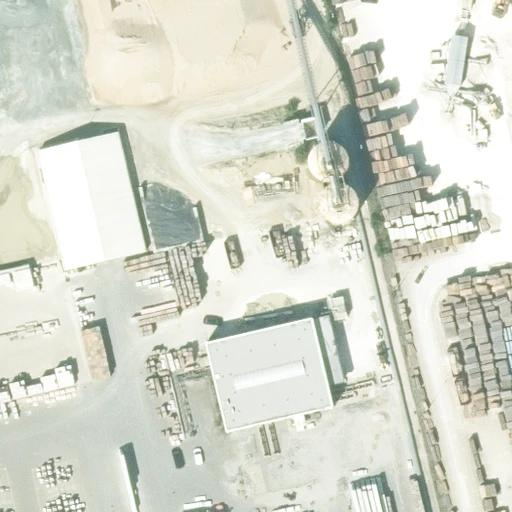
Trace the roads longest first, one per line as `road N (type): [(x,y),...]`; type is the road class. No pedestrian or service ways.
road 1 (unknown): [(370,434),(344,294),(323,279),(135,326),(128,351),(147,431)]
road 2 (unknown): [(473,511),(418,277),(437,247),(511,218)]
